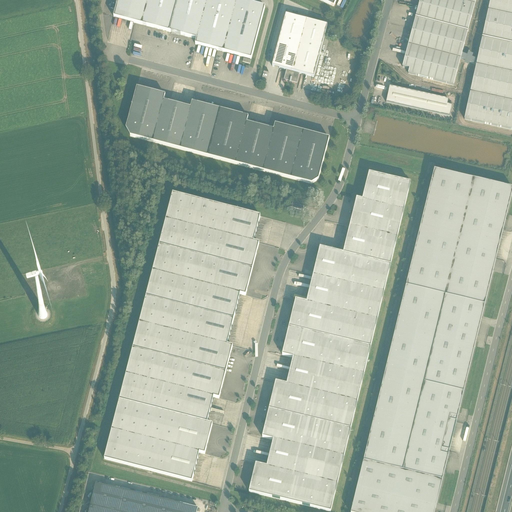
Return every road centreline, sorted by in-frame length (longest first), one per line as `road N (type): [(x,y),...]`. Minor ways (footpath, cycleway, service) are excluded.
road 1 (unclassified): [(76,0),(114,306),(75,452)]
road 2 (unclassified): [(357,119),(340,184),(280,271),(221,509)]
road 3 (unclassified): [(452,511),(511,277)]
road 4 (unclassified): [(357,119),(130,60)]
road 5 (unclassified): [(389,0),(357,119)]
